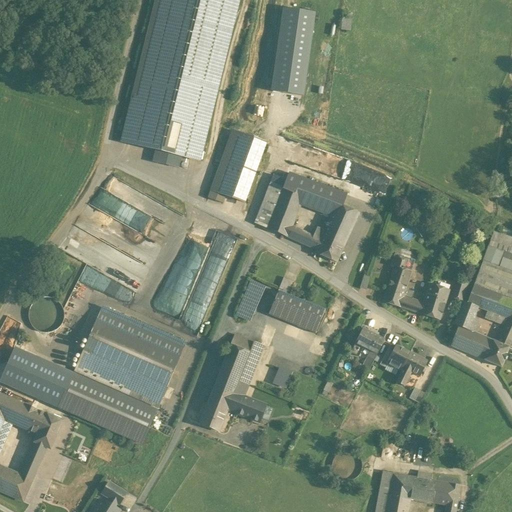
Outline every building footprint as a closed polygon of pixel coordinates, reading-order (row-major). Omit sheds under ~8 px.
[(157,0),(123,142),(155,150),(181,157),(198,161),(237,0),(157,0)] [(341,13),(340,30),(349,31),(350,14),(341,13)] [(232,132),(208,199),(223,204),(225,196),(245,203),(266,144),(266,143),(232,132)] [(179,168),(181,157),(155,150),(153,162),(179,168)] [(285,183),(282,190),(302,199),(300,205),(331,217),(337,204),(340,205),(344,194),(288,175),(285,183)] [(150,221),(160,202),(113,177),(105,190),(101,188),(93,204),(134,226),(136,221),(145,226),(149,220),(150,221)] [(267,228),(282,190),(285,183),(272,179),(255,223),(267,228)] [(282,190),(267,228),(303,244),(307,234),(291,227),(300,205),(302,199),(282,190)] [(322,238),(343,247),(358,213),(340,205),(337,204),(331,217),(324,232),(324,233),(322,238)] [(317,229),(313,237),(320,240),(321,240),(322,238),(324,233),(324,232),(317,229)] [(510,253),(511,253),(511,238),(494,233),(484,262),(506,271),(509,265),(502,262),(506,252),(510,254),(510,253)] [(307,234),(303,244),(309,247),(313,237),(307,234)] [(313,237),(309,247),(316,250),(320,240),(313,237)] [(343,247),(322,238),(321,240),(320,240),(316,250),(315,253),(337,263),(343,247)] [(509,265),(506,271),(510,272),(511,267),(511,253),(510,253),(510,254),(506,252),(502,262),(509,265)] [(506,271),(484,262),(475,286),(511,299),(511,273),(510,272),(506,271)] [(395,266),(383,302),(384,303),(408,311),(414,293),(405,290),(411,272),(396,267),(395,266)] [(66,313),(79,319),(98,275),(85,269),(76,289),(77,289),(66,313)] [(366,290),(369,277),(363,275),(360,288),(366,290)] [(293,282),(284,279),(279,292),(287,295),(290,288),(290,289),(293,282)] [(451,298),(461,302),(468,284),(457,280),(451,298)] [(262,287),(251,281),(239,309),(240,309),(237,316),(247,321),(262,287)] [(450,291),(430,285),(420,315),(440,321),(450,291)] [(509,319),(511,320),(511,299),(475,286),(468,304),(479,308),(479,310),(487,313),(508,321),(509,319)] [(295,291),(290,289),(290,288),(287,295),(293,297),(295,291)] [(325,311),(279,292),(269,315),(316,334),(325,311)] [(59,302),(55,299),(50,298),(45,298),(40,299),(36,301),(32,305),(30,309),(29,314),(29,319),(31,323),(33,328),(37,331),(42,333),(46,334),(51,333),(56,331),(60,328),(63,324),(65,320),(65,315),(64,310),(62,306),(59,302)] [(479,310),(479,308),(468,304),(463,302),(454,325),(459,328),(459,326),(468,330),(471,323),(473,324),(479,310)] [(103,308),(75,371),(158,408),(185,345),(103,308)] [(506,326),(508,321),(487,313),(485,318),(506,326)] [(468,354),(476,334),(468,330),(459,326),(459,328),(452,347),(468,354)] [(378,338),(362,330),(354,346),(370,353),(378,338)] [(511,334),(504,331),(501,337),(511,342),(511,334)] [(493,341),(476,334),(468,354),(484,361),(493,341)] [(241,350),(245,339),(235,336),(231,346),(241,350)] [(511,343),(511,342),(501,337),(498,343),(510,348),(511,343)] [(245,339),(241,350),(250,354),(255,343),(245,339)] [(498,343),(493,341),(484,361),(501,368),(510,348),(498,343)] [(255,343),(250,354),(241,377),(234,395),(245,399),(265,347),(255,343)] [(222,369),(241,377),(250,354),(241,350),(231,346),(222,369)] [(401,372),(410,354),(396,347),(387,365),(401,372)] [(401,372),(396,382),(405,386),(412,373),(420,377),(427,362),(410,354),(401,372)] [(0,380),(30,394),(46,401),(49,403),(55,390),(20,374),(20,373),(0,364),(0,380)] [(282,366),(276,366),(270,367),(265,371),(263,377),(263,383),(265,389),(270,393),(275,395),(281,394),(287,391),(290,386),(292,380),(291,374),(287,369),(282,366)] [(234,395),(241,377),(222,369),(208,406),(227,413),(228,411),(234,395)] [(156,411),(74,375),(59,408),(141,444),(156,411)] [(408,398),(419,404),(424,393),(413,388),(408,398)] [(38,411),(42,413),(45,407),(43,406),(46,401),(30,394),(25,406),(0,395),(0,418),(3,420),(13,424),(30,431),(38,411)] [(234,395),(228,411),(260,424),(266,407),(245,399),(234,395)] [(208,406),(200,425),(220,432),(227,413),(208,406)] [(37,440),(48,415),(42,413),(38,411),(30,431),(28,436),(37,440)] [(47,449),(50,450),(63,421),(48,414),(48,415),(37,440),(35,444),(47,449)] [(0,455),(13,424),(3,420),(0,426),(0,455)] [(47,449),(35,444),(24,468),(36,474),(47,449)] [(333,464),(333,471),(337,478),(343,482),(351,482),(357,478),(361,471),(361,463),(357,457),(351,453),(343,453),(336,457),(333,464)] [(33,481),(21,477),(0,467),(0,492),(24,502),(33,481)] [(36,474),(24,468),(21,477),(33,481),(36,474)] [(386,511),(390,496),(394,475),(383,473),(375,511),(386,511)] [(418,479),(431,481),(432,476),(419,473),(418,479)] [(415,479),(394,475),(390,496),(411,500),(414,487),(415,479)] [(418,479),(415,479),(414,487),(411,500),(433,504),(437,483),(431,481),(418,479)] [(461,487),(437,483),(433,504),(447,507),(458,509),(461,487)] [(408,511),(411,500),(390,496),(386,511),(408,511)] [(91,511),(117,511),(119,510),(101,498),(91,511)]
